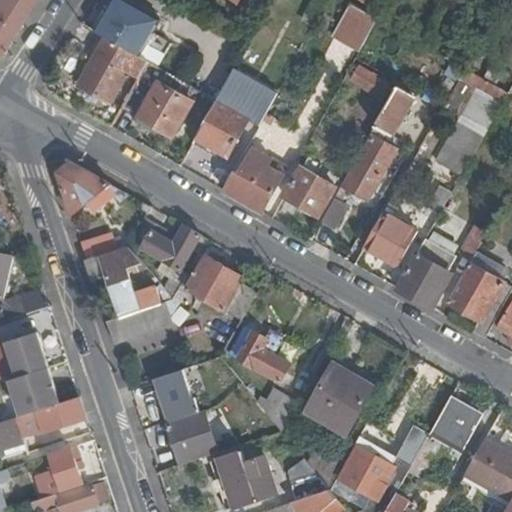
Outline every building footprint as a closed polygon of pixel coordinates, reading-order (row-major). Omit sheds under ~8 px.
[(0,0),(0,58),(3,57),(39,0),(0,0)] [(118,0),(115,0),(94,35),(104,41),(138,60),(159,24),(118,0)] [(328,1),(325,0),(313,0),(302,21),(313,27),(328,1)] [(351,7),(334,37),(361,53),(378,22),(377,22),(351,7)] [(108,105),(125,74),(138,81),(147,65),(138,60),(104,41),(78,89),(108,105)] [(172,58),(168,66),(180,73),(185,65),(172,58)] [(147,65),(138,81),(121,109),(173,138),(193,104),(159,85),(164,75),(147,65)] [(231,80),(204,66),(191,89),(199,94),(217,104),(227,87),(231,80)] [(361,66),(351,81),(389,104),(398,89),(399,88),(361,66)] [(461,119),(437,163),(462,177),(508,96),(465,71),(458,84),(475,95),(461,119)] [(164,75),(159,85),(193,104),(199,94),(191,89),(164,75)] [(416,89),(402,81),(399,88),(398,89),(412,97),(416,89)] [(475,95),(458,84),(444,109),(461,119),(475,95)] [(227,87),(217,104),(195,141),(227,160),(247,124),(240,119),(251,101),(227,87)] [(398,89),(389,104),(374,129),(385,136),(390,138),(413,98),(412,97),(398,89)] [(394,153),(381,145),(385,136),(374,129),(371,136),(372,137),(343,188),(367,202),(394,153)] [(274,161),(250,146),(223,194),(261,215),(282,179),(269,170),(274,161)] [(302,172),(300,171),(284,199),(318,218),(334,190),(315,179),(323,165),(310,158),(302,172)] [(68,164),(56,173),(70,216),(84,204),(93,214),(110,198),(102,189),(106,185),(68,164)] [(392,220),(410,187),(402,182),(384,215),(386,217),(367,251),(397,268),(416,234),(392,220)] [(440,189),(428,210),(440,216),(452,196),(440,189)] [(345,209),(333,202),(320,224),(331,231),(345,209)] [(142,249),(141,251),(176,271),(180,273),(200,238),(182,228),(176,238),(144,219),(131,243),(142,249)] [(474,229),(460,254),(472,261),(487,236),(474,229)] [(110,237),(80,247),(85,262),(115,252),(110,237)] [(453,260),(424,244),(397,291),(431,311),(450,277),(445,273),(453,260)] [(92,283),(106,279),(120,319),(155,308),(161,306),(156,290),(135,297),(126,272),(142,267),(128,248),(115,252),(85,262),(92,283)] [(9,259),(0,257),(0,300),(2,301),(9,259)] [(217,309),(228,313),(241,321),(256,296),(239,286),(242,279),(206,259),(193,281),(186,277),(171,303),(179,311),(190,293),(217,309)] [(511,291),(469,267),(447,304),(479,323),(472,334),(484,341),(511,291)] [(180,273),(176,271),(163,292),(171,303),(186,277),(180,273)] [(155,308),(159,321),(167,318),(176,316),(179,311),(171,303),(161,306),(155,308)] [(511,307),(500,329),(509,334),(506,339),(511,342),(511,307)] [(120,319),(106,324),(113,346),(170,327),(167,318),(159,321),(155,308),(120,319)] [(269,343),(246,330),(231,356),(279,382),(289,365),(275,357),(282,342),(273,337),(269,343)] [(6,345),(18,380),(47,370),(34,335),(6,345)] [(10,383),(19,419),(59,406),(47,370),(18,380),(10,383)] [(354,383),(333,370),(311,411),(332,424),(331,426),(344,434),(371,388),(356,379),(354,383)] [(234,396),(229,400),(262,441),(281,435),(270,421),(266,423),(242,393),(245,391),(232,377),(224,384),(234,396)] [(265,406),(262,412),(270,421),(281,435),(282,435),(297,408),(272,394),(265,406)] [(85,420),(78,399),(59,406),(19,419),(16,421),(22,439),(44,432),(44,434),(85,420)] [(477,421),(446,404),(418,454),(428,459),(437,445),(457,456),(477,421)] [(181,465),(215,453),(216,456),(238,449),(234,440),(214,446),(204,416),(169,428),(181,465)] [(0,425),(0,452),(1,454),(26,450),(22,439),(16,421),(0,425)] [(317,450),(308,467),(329,493),(334,486),(335,483),(355,447),(341,440),(331,457),(317,450)] [(511,458),(481,443),(462,477),(511,503),(511,502),(511,458)] [(340,481),(383,505),(382,508),(387,511),(406,476),(358,448),(340,481)] [(53,474),(36,480),(43,501),(55,497),(81,488),(77,476),(69,450),(48,457),(53,474)] [(428,459),(418,454),(407,475),(419,482),(431,460),(428,459)] [(239,455),(220,461),(237,510),(275,498),(268,475),(254,480),(250,469),(245,470),(239,455)] [(310,484),(294,489),(299,503),(301,503),(328,494),(329,493),(308,467),(304,462),(297,467),(310,484)] [(101,468),(77,476),(81,488),(105,479),(101,468)] [(5,472),(0,473),(0,507),(5,506),(0,490),(0,486),(9,484),(5,472)] [(334,486),(329,493),(344,511),(387,511),(382,508),(373,511),(355,511),(339,492),(342,489),(335,483),(334,486)] [(103,484),(55,500),(55,497),(43,501),(32,504),(34,511),(77,511),(108,501),(103,484)] [(343,511),(328,494),(301,503),(307,511),(343,511)] [(409,503),(398,496),(389,511),(404,511),(409,503)] [(299,503),(275,511),(307,511),(301,503),(299,503)]
